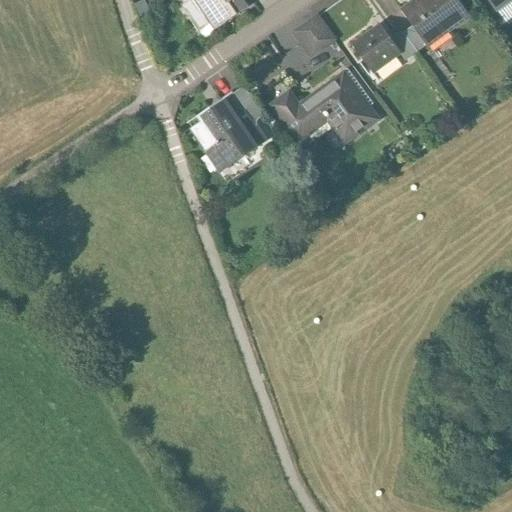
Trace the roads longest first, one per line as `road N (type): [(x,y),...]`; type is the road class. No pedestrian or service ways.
road 1 (track): [(309,511),(124,0)]
road 2 (residential): [(154,97),(298,0)]
